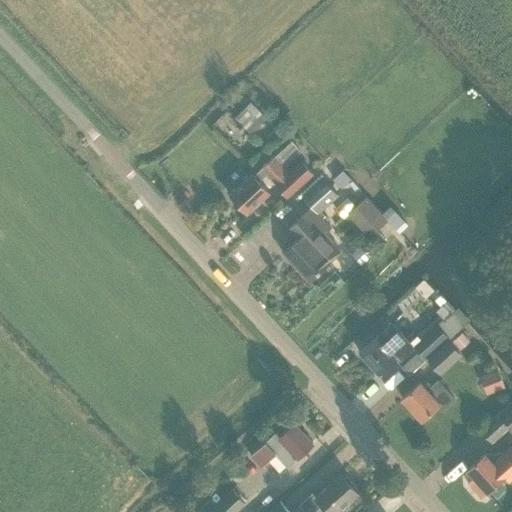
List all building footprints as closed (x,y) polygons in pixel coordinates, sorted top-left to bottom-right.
[(266,118),(250,101),(234,116),(250,133),(266,118)] [(301,151),(291,140),(277,153),(286,164),(301,151)] [(289,171),(273,155),(260,167),(261,167),(253,174),(252,173),(229,194),(246,213),(269,191),(259,180),(267,172),(288,195),(311,173),(300,161),(289,171)] [(308,280),(340,250),(323,232),(329,227),(316,212),(337,193),(321,176),(301,195),(310,204),(286,226),(297,238),(282,252),(308,280)] [(388,219),(366,195),(350,210),(372,233),(375,230),(388,219)] [(385,242),(375,230),(372,233),(350,252),(360,264),(385,242)] [(392,321),(359,351),(378,372),(395,357),(394,355),(397,352),(400,355),(411,345),(425,360),(449,337),(436,323),(422,337),(412,328),(404,335),(392,321)] [(461,353),(449,339),(427,359),(439,373),(461,353)] [(420,380),(401,397),(421,419),(439,403),(443,407),(454,397),(437,379),(427,388),(420,380)] [(511,428),(511,400),(480,428),(491,441),(509,425),(511,428)] [(280,434),(277,430),(251,454),(261,466),(275,453),(287,465),(312,442),(294,422),(280,434)] [(511,446),(505,454),(502,451),(492,460),(485,452),(466,469),(473,476),(467,482),(480,496),(486,491),(487,491),(504,475),(508,480),(511,476),(511,446)] [(335,511),(358,492),(340,473),(315,496),(312,492),(300,503),(307,511),(311,511),(321,503),(329,511),(335,511)] [(233,511),(244,502),(231,488),(205,511),(233,511)] [(289,511),(290,510),(280,499),(265,511),(289,511)]
